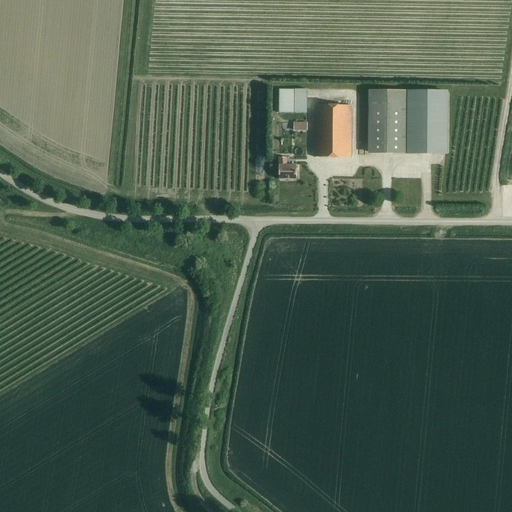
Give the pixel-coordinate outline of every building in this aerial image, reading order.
[(293,114),(293,90),(279,89),(279,113),(293,114)] [(307,90),(293,90),(293,114),(306,114),(307,90)] [(369,92),(368,153),(404,153),(405,92),(369,92)] [(408,92),(407,153),(447,153),(448,92),(408,92)] [(352,107),(317,106),(316,158),(351,159),(352,107)] [(286,157),(279,157),(279,179),(296,180),(296,166),(286,166),(286,157)]
